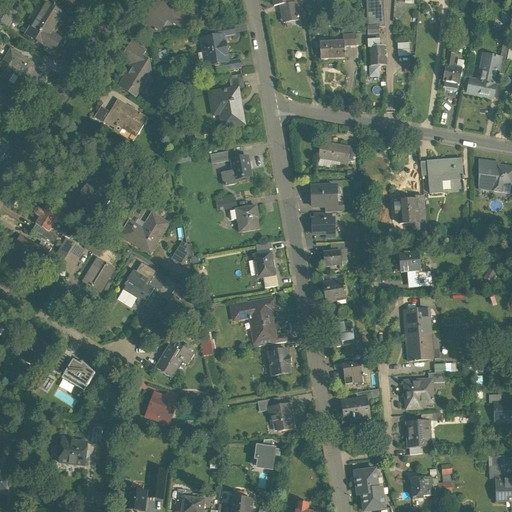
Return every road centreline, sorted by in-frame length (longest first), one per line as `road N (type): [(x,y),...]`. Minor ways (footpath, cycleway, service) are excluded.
road 1 (tertiary): [(270,110),(343,511)]
road 2 (residential): [(511,151),(270,110)]
road 3 (residential): [(122,0),(0,196)]
road 4 (residential): [(0,291),(126,370),(133,357)]
